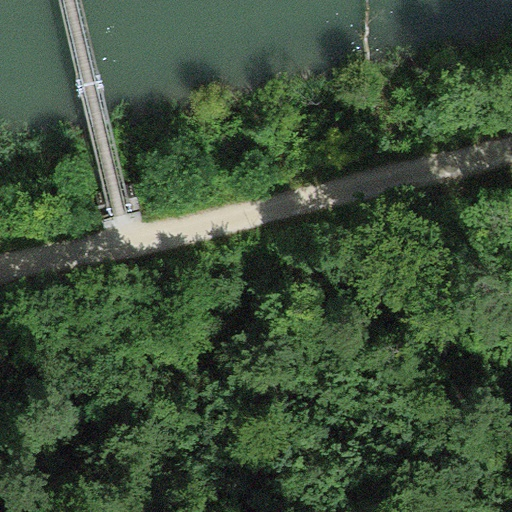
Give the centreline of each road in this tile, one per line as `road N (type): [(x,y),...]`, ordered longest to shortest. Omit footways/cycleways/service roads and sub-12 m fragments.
road 1 (track): [(126,232),(511,149)]
road 2 (track): [(0,262),(126,232)]
